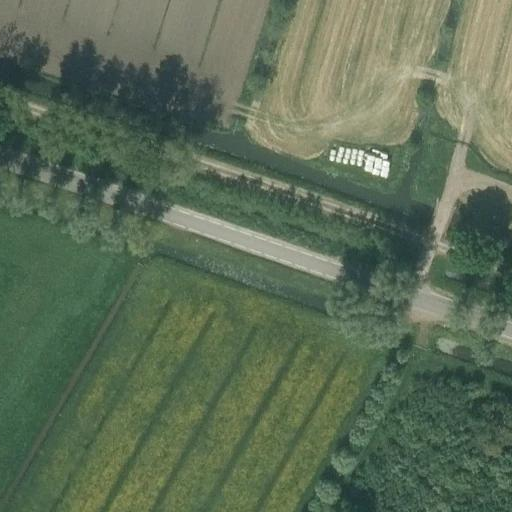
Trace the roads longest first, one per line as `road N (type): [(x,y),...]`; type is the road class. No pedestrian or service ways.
road 1 (tertiary): [(511,330),(0,158)]
road 2 (track): [(0,97),(432,246)]
road 3 (track): [(451,187),(469,110),(446,82),(401,70)]
road 4 (track): [(432,246),(457,183),(471,179),(511,193)]
